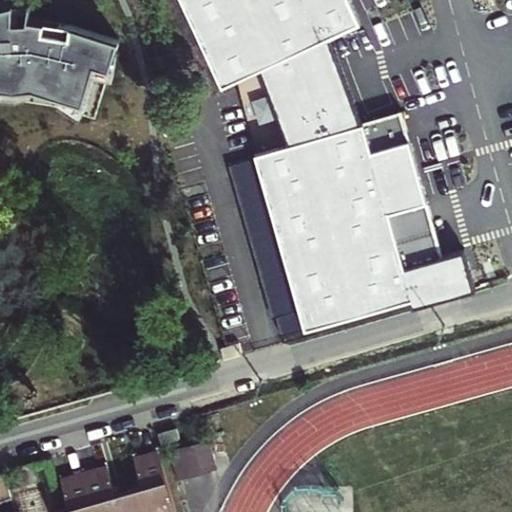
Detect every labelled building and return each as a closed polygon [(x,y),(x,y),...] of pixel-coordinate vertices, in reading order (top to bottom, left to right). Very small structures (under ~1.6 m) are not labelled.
[(2,4),(3,13),(0,13),(0,85),(16,89),(34,87),(83,103),(96,63),(111,68),(120,39),(35,18),(37,0),(19,1),(2,4)] [(256,152),(305,328),(412,298),(414,304),(476,288),(465,249),(444,255),(402,110),(362,121),(330,35),(361,22),(351,0),(183,0),(223,84),(236,79),(263,67),(290,142),(256,152)] [(242,354),(240,343),(222,348),(225,358),(242,354)] [(179,427),(161,432),(164,442),(182,437),(179,427)] [(190,477),(219,468),(210,439),(181,447),(182,450),(189,474),(190,477)] [(189,474),(182,450),(173,453),(180,476),(189,474)] [(146,482),(130,487),(137,511),(178,511),(162,452),(151,455),(139,458),(146,482)] [(32,462),(15,467),(20,486),(38,480),(32,462)] [(137,511),(130,487),(118,491),(111,465),(104,467),(84,473),(96,511),(137,511)] [(0,501),(11,497),(4,470),(0,471),(0,501)] [(96,511),(84,473),(70,477),(63,479),(71,504),(56,508),(57,511),(96,511)]
